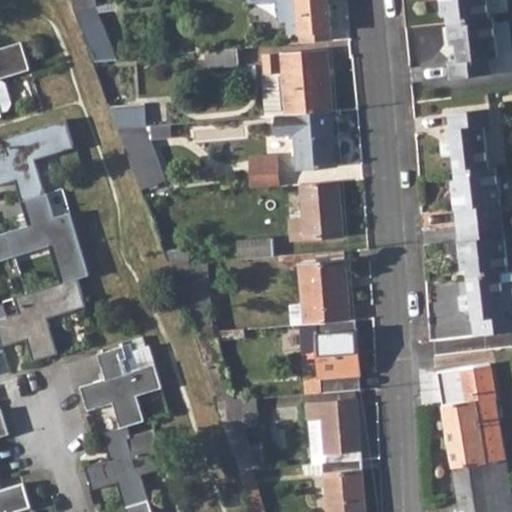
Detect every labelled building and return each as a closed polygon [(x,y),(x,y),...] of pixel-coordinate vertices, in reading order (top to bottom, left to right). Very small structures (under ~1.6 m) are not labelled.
[(96,0),(73,0),(76,8),(97,5),(96,0)] [(248,0),(249,1),(261,0),(279,0),(281,21),(289,20),(290,32),(302,31),(334,28),(330,0),(248,0)] [(487,0),(439,0),(441,16),(446,15),(447,23),(489,18),(487,0)] [(76,8),(74,9),(97,59),(112,58),(99,27),(99,26),(110,25),(107,3),(97,5),(76,8)] [(489,18),(447,23),(449,44),(454,44),(456,62),(447,62),(448,78),(492,73),(491,57),(499,56),(494,18),(489,18)] [(302,31),(303,41),(335,39),(334,28),(302,31)] [(22,41),(0,47),(0,115),(3,114),(2,110),(7,107),(12,101),(5,79),(0,77),(31,67),(22,41)] [(226,48),(207,50),(209,75),(240,73),(239,47),(226,48)] [(262,73),(265,115),(276,114),(334,109),(330,51),(265,56),(266,73),(262,73)] [(454,153),(456,172),(491,167),(486,125),(494,123),(492,106),(449,111),(452,139),(442,140),(443,154),(454,153)] [(334,109),(276,114),(278,135),(295,134),(298,168),(339,165),(334,109)] [(9,154),(0,156),(0,183),(16,178),(23,200),(30,224),(9,230),(17,254),(50,244),(63,282),(77,278),(90,273),(72,211),(55,216),(38,158),(75,146),(66,119),(5,138),(9,154)] [(139,126),(121,128),(145,187),(161,181),(139,126)] [(254,159),(257,186),(282,184),(279,157),(254,159)] [(491,167),(456,172),(457,180),(452,180),(458,225),(504,219),(498,167),(491,167)] [(340,180),(301,183),(302,216),(289,217),(291,238),(344,233),(340,180)] [(504,219),(458,225),(463,269),(468,269),(468,275),(503,271),(510,270),(504,219)] [(0,259),(17,254),(9,230),(0,232),(0,259)] [(239,239),(241,258),(276,256),(274,237),(239,239)] [(209,260),(171,263),(197,332),(216,331),(209,260)] [(300,264),(305,322),(317,321),(352,318),(347,260),(300,264)] [(503,271),(468,275),(470,292),(461,294),(463,307),(472,306),(475,334),(511,329),(511,312),(508,313),(503,271)] [(3,301),(0,301),(0,331),(4,344),(28,337),(34,358),(58,351),(48,316),(86,305),(77,278),(63,282),(16,297),(21,311),(8,317),(3,301)] [(307,374),(308,392),(356,387),(362,387),(357,317),(352,318),(317,321),(321,373),(307,374)] [(216,331),(197,332),(219,399),(239,397),(216,331)] [(114,401),(122,425),(128,423),(146,418),(138,394),(162,386),(149,344),(135,349),(141,366),(129,370),(125,358),(128,357),(124,344),(99,352),(107,377),(82,384),(90,409),(114,401)] [(461,367),(466,400),(474,399),(489,487),(511,484),(510,480),(490,362),(461,367)] [(356,387),(308,392),(313,451),(325,450),(326,460),(363,457),(356,387)] [(239,397),(219,399),(240,467),(253,467),(259,466),(247,426),(258,425),(255,396),(239,397)] [(466,400),(442,403),(461,511),(493,511),(489,487),(474,399),(466,400)] [(0,435),(10,432),(2,407),(0,407),(0,435)] [(122,425),(103,431),(110,456),(87,465),(93,487),(117,480),(125,505),(150,497),(142,473),(167,465),(160,441),(133,449),(129,437),(132,436),(131,433),(128,423),(122,425)] [(155,426),(131,433),(132,436),(129,437),(133,449),(160,441),(155,426)] [(326,460),(304,462),(305,472),(325,471),(328,511),(367,511),(363,457),(326,460)] [(268,511),(253,467),(240,467),(254,511),(268,511)] [(0,511),(9,511),(31,505),(24,481),(1,489),(0,486),(0,511)] [(511,511),(511,489),(511,484),(489,487),(493,511),(511,511)] [(154,511),(150,497),(125,505),(127,511),(154,511)]
